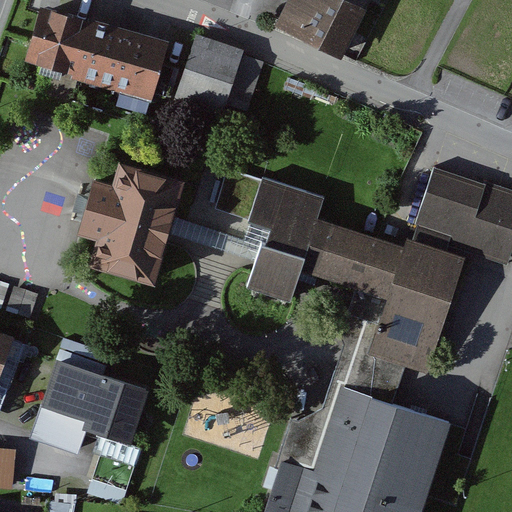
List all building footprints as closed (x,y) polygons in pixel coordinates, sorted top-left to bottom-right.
[(287,0),(275,24),(343,57),(371,0),(287,0)] [(153,103),(169,45),(46,12),(30,69),(153,103)] [(271,65),(203,41),(183,97),(226,112),(229,105),(254,114),(271,65)] [(153,294),(188,187),(124,166),(117,189),(98,183),(79,242),(98,248),(89,273),(153,294)] [(511,274),(511,273),(511,191),(441,168),(413,249),(324,220),(331,198),(236,166),(219,217),(268,233),(249,291),(296,307),(306,276),(391,305),(376,351),(442,373),(478,263),(511,274)] [(0,381),(13,340),(0,336),(0,381)] [(153,393),(58,362),(37,427),(132,458),(153,393)] [(300,419),(269,511),(426,511),(454,432),(344,395),(338,412),(320,407),(315,424),(300,419)] [(28,449),(0,442),(0,489),(19,494),(28,449)]
